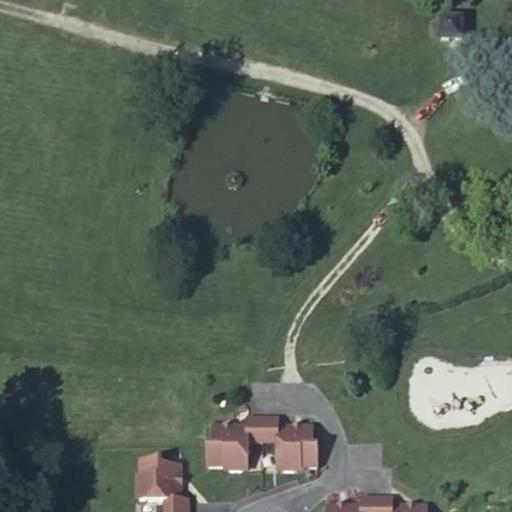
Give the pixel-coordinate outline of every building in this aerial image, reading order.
[(340,50),(348,13),(286,0),(248,0),(245,30),(340,50)] [(430,37),(452,37),(453,16),(431,15),(430,37)] [(262,445),(263,420),(247,420),(247,428),(213,428),(213,448),(208,448),(207,469),(227,469),(231,472),(241,472),(246,469),(249,469),(249,445),(262,445)] [(278,420),(263,420),(262,445),(276,445),(276,470),(279,470),(283,473),(293,473),(298,470),(317,470),(317,449),(313,449),(313,429),(278,428),(278,420)] [(161,463),(140,463),(140,482),(136,487),(136,496),(139,501),(139,504),(164,504),(163,511),(188,511),(189,501),(181,501),(182,468),(160,468),(161,463)] [(377,511),(377,500),(361,499),(361,508),(327,507),(326,511),(377,511)] [(393,500),(377,500),(377,511),(427,511),(428,508),(393,508),(393,500)]
